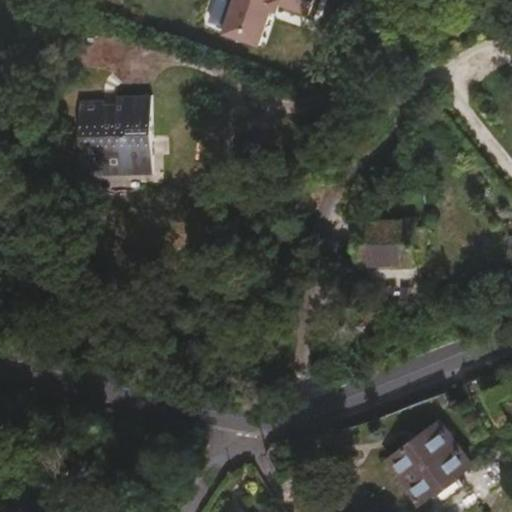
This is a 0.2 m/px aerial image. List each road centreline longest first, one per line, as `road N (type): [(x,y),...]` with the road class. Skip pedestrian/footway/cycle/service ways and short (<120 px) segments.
road 1 (secondary): [(251,415),(311,414),(511,348)]
road 2 (secondary): [(0,357),(251,415)]
